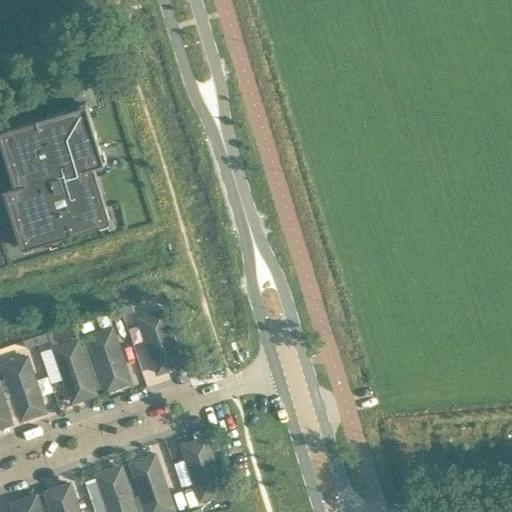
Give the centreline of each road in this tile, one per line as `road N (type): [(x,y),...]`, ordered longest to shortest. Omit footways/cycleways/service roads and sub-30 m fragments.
road 1 (residential): [(278,374),(0,465)]
road 2 (tertiary): [(244,215),(253,295),(278,374)]
road 3 (tertiary): [(308,364),(281,283),(244,215)]
road 4 (tertiary): [(351,511),(308,364)]
road 5 (tertiary): [(278,374),(320,511)]
road 6 (tertiary): [(163,0),(189,80),(219,122)]
road 7 (track): [(0,80),(124,41)]
road 8 (tertiary): [(219,122),(217,72),(196,0)]
